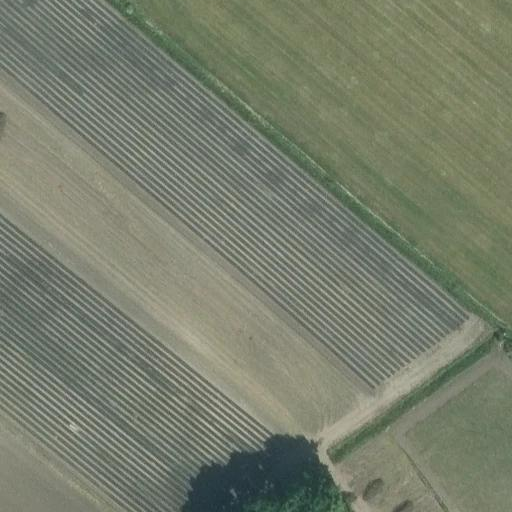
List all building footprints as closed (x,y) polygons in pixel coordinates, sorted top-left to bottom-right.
[(191,68),(178,82),(268,163),(276,166),(284,173),(294,176),(347,224),(353,226),(359,211),(328,184),(297,173),(302,167),(290,156),(289,156),(232,104),(236,106),(194,69),(191,68)] [(167,89),(155,103),(437,336),(447,324),(361,252),(362,250),(167,89)] [(256,192),(142,106),(130,121),(244,207),(256,192)] [(62,174),(173,262),(180,253),(171,246),(177,239),(75,158),(62,174)] [(418,281),(426,267),(392,246),(384,259),(418,281)] [(463,317),(473,302),(432,273),(421,288),(463,317)] [(393,323),(387,329),(401,343),(407,338),(393,323)]
